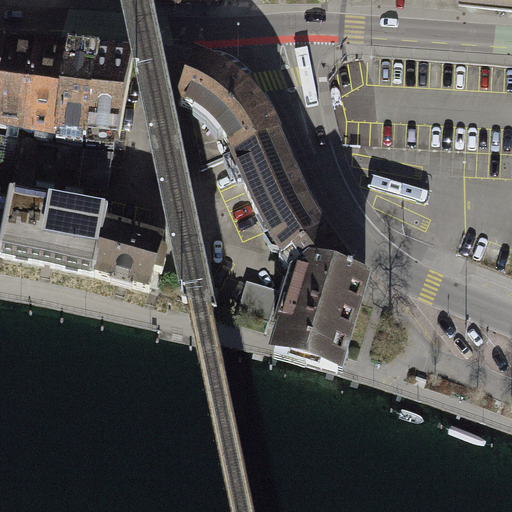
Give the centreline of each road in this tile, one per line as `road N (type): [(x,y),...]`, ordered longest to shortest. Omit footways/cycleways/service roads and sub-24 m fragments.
road 1 (secondary): [(278,29),(313,149),(354,230),(418,281),(511,317)]
road 2 (secondary): [(0,21),(278,29)]
road 3 (tertiary): [(511,40),(278,29)]
